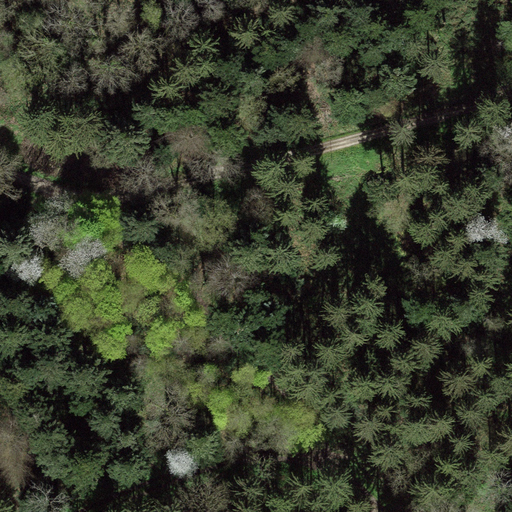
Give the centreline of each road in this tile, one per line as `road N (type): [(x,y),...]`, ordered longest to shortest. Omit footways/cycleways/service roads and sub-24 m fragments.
road 1 (track): [(0,167),(82,195),(130,191),(249,168),(511,90)]
road 2 (track): [(82,195),(302,400),(319,422),(321,461),(382,511)]
road 3 (track): [(95,511),(241,454),(321,461)]
